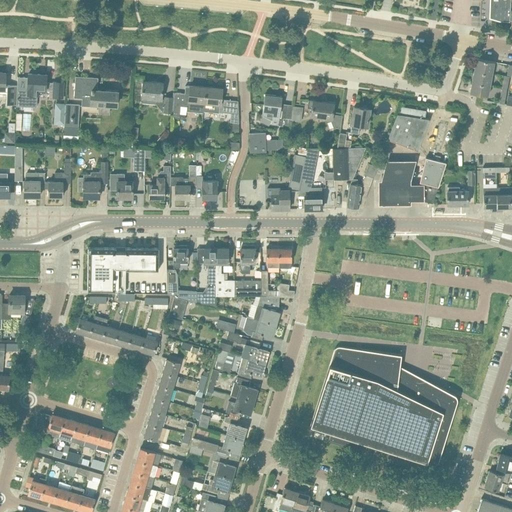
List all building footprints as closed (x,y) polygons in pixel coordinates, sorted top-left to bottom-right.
[(511,0),(490,0),(491,16),(501,19),(511,19),(511,0)] [(494,62),(476,58),(474,70),(492,73),(494,62)] [(492,73),(474,70),(472,81),(490,84),(492,73)] [(0,92),(8,92),(8,104),(16,104),(17,85),(7,85),(7,86),(5,86),(5,72),(0,72),(0,92)] [(17,92),(16,104),(27,105),(35,105),(36,94),(36,89),(53,90),(53,96),(62,97),(62,92),(63,82),(54,82),(46,82),(46,74),(28,73),(28,77),(17,77),(17,85),(17,87),(17,92)] [(75,76),(74,96),(82,97),(81,106),(97,107),(97,104),(116,105),(117,91),(97,90),(98,77),(75,76)] [(162,82),(143,81),(142,98),(155,99),(155,103),(160,109),(163,109),(163,112),(173,112),(173,97),(161,96),(162,82)] [(490,84),(472,81),(470,92),(488,96),(490,84)] [(173,112),(173,116),(179,116),(180,106),(187,106),(186,111),(204,113),(204,110),(204,102),(205,87),(190,85),(186,85),(185,85),(185,90),(185,93),(175,92),(174,98),(173,112)] [(205,87),(204,102),(204,110),(219,112),(221,112),(231,113),(230,122),(238,123),(238,101),(221,99),(222,88),(205,87)] [(282,96),(265,94),(262,115),(273,116),(272,124),(278,125),(283,125),(284,118),(286,119),(288,105),(281,104),(282,96)] [(308,100),(307,108),(311,109),(310,115),(331,118),(331,121),(333,127),(340,128),(341,120),(342,115),(332,114),(334,103),(308,100)] [(55,103),(54,124),(65,124),(66,104),(55,103)] [(78,127),(79,104),(66,103),(66,104),(65,124),(65,126),(78,127)] [(303,107),(293,105),(291,121),(301,122),(303,107)] [(351,116),(350,124),(352,124),(350,133),(358,134),(360,126),(367,127),(370,109),(354,106),(352,116),(351,116)] [(400,106),(398,114),(397,114),(388,139),(417,150),(429,119),(424,118),(425,110),(400,106)] [(4,131),(4,141),(13,141),(14,123),(10,123),(9,131),(4,131)] [(252,133),(249,133),(249,152),(266,151),(266,149),(277,149),(283,146),(283,139),(265,139),(265,132),(252,132),(252,133)] [(346,134),(339,132),(337,148),(344,148),(346,134)] [(23,145),(15,145),(15,146),(14,180),(22,180),(23,145)] [(367,147),(350,148),(344,148),(337,148),(332,148),(333,172),(325,172),(325,179),(352,178),(350,183),(352,178),(367,147)] [(133,148),(133,171),(144,171),(144,165),(144,148),(133,148)] [(301,181),(299,190),(298,194),(305,195),(305,209),(322,208),(321,187),(312,187),(312,183),(318,148),(307,148),(301,181)] [(171,159),(171,151),(163,151),(163,159),(171,159)] [(306,156),(295,154),(291,173),(295,174),(291,190),(299,190),(306,156)] [(446,162),(425,157),(420,182),(423,182),(419,196),(423,197),(422,201),(433,203),(446,162)] [(78,177),(78,190),(83,190),(83,197),(99,197),(99,181),(102,181),(102,178),(108,178),(108,162),(101,162),(101,171),(91,171),(91,174),(83,174),(83,177),(78,177)] [(364,174),(367,175),(373,177),(377,166),(368,163),(364,174)] [(171,175),(170,175),(170,184),(175,184),(175,188),(175,198),(189,198),(190,185),(196,185),(196,170),(196,165),(189,164),(189,170),(189,178),(183,178),(183,176),(171,176),(171,175)] [(379,208),(410,208),(410,205),(410,204),(423,204),(423,188),(410,189),(410,184),(412,177),(415,166),(415,164),(386,164),(386,166),(383,178),(381,185),(378,185),(378,194),(378,205),(379,208)] [(149,184),(149,197),(164,197),(164,184),(170,184),(170,175),(171,175),(171,165),(163,165),(163,171),(161,171),(159,172),(159,177),(157,177),(157,184),(149,184)] [(202,165),(196,165),(196,170),(196,185),(196,188),(202,188),(202,198),(217,198),(217,185),(217,180),(202,180),(202,176),(202,165)] [(496,175),(496,167),(482,167),(483,178),(496,178),(496,175)] [(509,172),(509,167),(496,167),(496,175),(496,172),(509,172)] [(24,186),(24,196),(39,196),(39,186),(39,182),(39,180),(39,172),(27,172),(24,175),(24,180),(24,186)] [(55,172),(55,179),(47,179),(47,181),(45,181),(45,188),(49,188),(49,197),(62,197),(62,172),(55,172)] [(110,174),(110,189),(117,189),(117,197),(124,197),(124,199),(131,199),(131,197),(132,197),(132,181),(124,181),(124,173),(117,173),(117,174),(110,174)] [(5,175),(0,174),(0,195),(9,196),(9,182),(5,182),(5,175)] [(357,179),(352,178),(350,183),(347,206),(358,208),(360,192),(361,184),(357,184),(357,179)] [(447,186),(447,205),(468,204),(468,190),(459,190),(459,186),(447,186)] [(497,210),(496,187),(483,188),(483,210),(497,210)] [(509,187),(496,187),(497,210),(509,209),(509,187)] [(271,196),(272,209),(289,209),(289,189),(280,190),(280,188),(268,188),(268,196),(271,196)] [(88,247),(87,291),(125,291),(126,270),(158,270),(159,248),(148,248),(88,247)] [(188,248),(173,247),(173,268),(180,268),(180,261),(187,261),(188,248)] [(196,291),(196,296),(216,296),(216,248),(203,248),(203,263),(210,263),(210,273),(208,273),(208,284),(203,291),(196,291)] [(216,248),(216,296),(233,296),(233,280),(224,280),(224,273),(221,273),(221,263),(228,263),(228,248),(216,248)] [(240,248),(240,258),(240,271),(242,273),(250,273),(250,262),(255,262),(255,248),(240,248)] [(279,267),(279,248),(266,248),(266,267),(279,267)] [(291,248),(279,248),(279,267),(291,267),(291,248)] [(175,269),(166,269),(167,293),(172,295),(174,295),(174,296),(178,297),(178,275),(175,269)] [(261,270),(261,279),(261,296),(279,296),(279,290),(278,290),(267,290),(267,270),(261,270)] [(261,279),(233,280),(233,296),(256,296),(261,296),(261,279)] [(279,285),(279,290),(279,296),(293,296),(294,290),(288,290),(289,284),(279,282),(279,285)] [(9,303),(2,303),(2,318),(9,318),(9,312),(23,312),(24,295),(9,294),(9,303)] [(293,297),(293,296),(279,296),(261,296),(256,296),(254,304),(252,303),(248,316),(275,324),(279,311),(270,308),(274,297),(279,296),(293,297)] [(145,300),(141,300),(139,306),(143,307),(145,304),(153,304),(153,308),(156,297),(145,297),(145,300)] [(168,297),(156,297),(153,308),(167,308),(168,304),(168,297)] [(187,300),(174,297),(169,315),(172,316),(180,318),(182,318),(187,300)] [(30,316),(24,313),(20,326),(26,328),(30,316)] [(95,315),(93,322),(89,335),(102,339),(107,319),(95,315)] [(180,318),(172,316),(171,319),(171,318),(168,327),(179,330),(181,321),(179,321),(180,318)] [(245,329),(249,330),(248,334),(251,335),(251,336),(262,339),(263,334),(272,337),(275,324),(248,316),(247,316),(245,322),(247,323),(245,329)] [(93,322),(80,318),(76,331),(89,335),(93,322)] [(235,324),(218,319),(216,327),(233,332),(235,324)] [(118,329),(106,325),(102,339),(114,343),(118,329)] [(131,333),(118,329),(114,343),(127,346),(131,333)] [(264,362),(268,350),(259,347),(261,342),(250,339),(250,340),(238,337),(239,334),(228,331),(226,338),(236,340),(236,342),(240,343),(241,342),(245,343),(241,356),(264,362)] [(144,336),(131,333),(127,346),(140,350),(144,336)] [(157,340),(144,336),(140,350),(153,354),(157,340)] [(195,352),(197,347),(182,342),(180,347),(195,352)] [(333,351),(310,425),(331,432),(328,441),(364,453),(365,449),(367,443),(382,448),(388,450),(385,459),(408,466),(411,457),(431,463),(433,463),(435,463),(436,462),(438,461),(438,460),(457,401),(457,399),(457,398),(456,396),(455,395),(454,394),(453,393),(436,385),(399,373),(400,366),(401,354),(361,349),(356,348),(340,346),(338,346),(337,347),(336,347),(335,348),(334,350),(333,351)] [(234,354),(219,349),(216,360),(217,360),(215,368),(229,372),(234,354)] [(264,362),(242,356),(237,374),(250,378),(252,373),(261,375),(264,362)] [(180,362),(166,359),(163,371),(176,375),(180,362)] [(218,370),(213,368),(209,380),(207,387),(208,387),(207,388),(213,390),(213,389),(224,392),(220,385),(216,387),(214,386),(218,370)] [(201,374),(199,382),(205,384),(209,372),(204,370),(203,374),(201,374)] [(176,375),(163,371),(159,384),(172,388),(176,375)] [(0,388),(8,389),(9,375),(0,374),(0,388)] [(237,376),(235,383),(234,383),(230,395),(253,401),(257,388),(248,385),(250,380),(237,376)] [(205,384),(199,382),(196,390),(203,392),(205,384)] [(172,388),(159,384),(155,397),(168,401),(172,388)] [(253,401),(230,395),(237,397),(236,402),(229,400),(225,411),(229,412),(229,413),(230,413),(239,416),(241,411),(249,414),(253,401)] [(204,398),(199,396),(198,400),(197,400),(194,409),(200,411),(204,398)] [(168,401),(155,397),(151,410),(165,414),(168,401)] [(200,411),(194,409),(192,417),(198,418),(200,411)] [(165,414),(151,410),(147,423),(161,427),(165,414)] [(60,431),(64,418),(52,414),(51,415),(42,413),(39,425),(47,428),(46,432),(58,435),(60,431)] [(228,415),(228,416),(225,416),(224,421),(226,422),(230,423),(226,435),(242,439),(246,426),(237,424),(239,418),(228,415)] [(77,421),(64,418),(60,431),(73,435),(77,421)] [(89,425),(77,421),(73,435),(85,438),(83,445),(89,425)] [(161,427),(147,423),(144,436),(157,440),(161,427)] [(102,429),(89,425),(83,445),(96,449),(102,429)] [(186,425),(184,434),(191,436),(193,427),(186,425)] [(102,429),(98,442),(96,449),(108,452),(110,446),(114,432),(102,429)] [(191,436),(184,434),(180,445),(185,447),(187,443),(188,443),(191,436)] [(238,452),(242,439),(226,435),(223,447),(218,446),(218,444),(193,437),(191,445),(228,455),(230,450),(238,452)] [(55,449),(55,448),(43,445),(41,452),(53,455),(55,449)] [(202,448),(191,445),(190,445),(189,451),(201,454),(202,448)] [(161,454),(140,447),(137,459),(157,465),(161,454)] [(63,451),(55,449),(53,455),(61,457),(63,451)] [(80,456),(68,452),(66,459),(78,463),(80,456)] [(207,471),(215,473),(231,478),(235,465),(226,462),(228,457),(212,453),(207,471)] [(511,456),(500,453),(497,468),(505,470),(504,470),(508,471),(510,472),(510,471),(511,471),(511,467),(511,456)] [(31,470),(36,471),(40,458),(35,456),(31,470)] [(183,460),(175,458),(172,469),(180,472),(183,460)] [(105,463),(93,459),(90,466),(103,470),(105,463)] [(157,465),(137,459),(133,471),(154,477),(157,465)] [(77,467),(64,463),(63,467),(75,471),(75,472),(77,467)] [(89,470),(77,467),(75,472),(87,476),(89,470)] [(102,474),(89,470),(87,479),(99,483),(102,474)] [(489,470),(485,486),(487,486),(487,487),(494,489),(495,489),(497,489),(500,481),(506,483),(510,472),(508,471),(504,470),(503,474),(489,470)] [(154,477),(133,471),(130,482),(150,488),(154,477)] [(189,473),(183,471),(180,484),(199,489),(201,488),(217,493),(219,488),(227,491),(231,478),(215,473),(213,479),(210,479),(208,484),(187,478),(189,473)] [(39,480),(28,476),(26,484),(30,486),(28,493),(41,497),(45,483),(46,479),(40,477),(39,480)] [(130,482),(126,494),(147,500),(150,488),(130,482)] [(176,484),(172,482),(171,484),(168,483),(165,493),(173,495),(176,484)] [(57,487),(45,483),(41,497),(53,501),(57,487)] [(84,488),(71,485),(66,504),(78,508),(82,495),(84,488)] [(69,491),(57,487),(53,501),(66,504),(69,491)] [(272,508),(274,509),(278,510),(278,508),(290,511),(297,491),(285,487),(282,494),(277,492),(272,508)] [(309,495),(297,491),(290,511),(291,511),(311,511),(314,504),(307,502),(309,495)] [(202,492),(197,509),(205,511),(221,511),(224,503),(215,501),(217,496),(202,492)] [(173,495),(165,493),(162,504),(169,507),(173,495)] [(147,500),(126,494),(123,505),(144,511),(147,500)] [(95,498),(82,495),(78,508),(91,511),(95,498)] [(511,511),(511,507),(481,498),(476,511),(511,511)] [(314,504),(311,511),(332,511),(335,503),(323,499),(320,506),(314,504)] [(345,511),(347,507),(335,503),(332,511),(345,511)]
